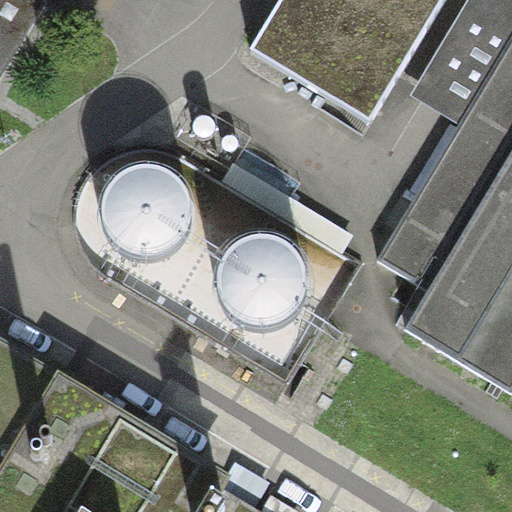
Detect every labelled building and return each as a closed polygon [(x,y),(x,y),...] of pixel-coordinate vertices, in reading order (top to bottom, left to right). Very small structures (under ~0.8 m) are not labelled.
[(0,0),(0,69),(42,0),(0,0)] [(270,0),(237,56),(361,129),(437,0),(270,0)] [(511,0),(473,0),(412,103),(459,131),(380,263),(430,293),(407,332),(511,395),(511,0)] [(153,274),(170,269),(184,259),(195,245),(200,229),(200,213),(194,197),(184,184),(171,175),(155,170),(138,170),(122,177),(108,188),(99,203),(96,220),(98,238),(106,253),(119,265),(135,272),(153,274)] [(268,341),(285,337),(299,327),(310,313),(315,297),(315,280),(309,265),(299,252),(286,242),(270,238),(253,238),(237,244),(223,255),(215,271),(211,288),(213,305),(222,321),(234,333),(250,340),(268,341)] [(230,482),(0,346),(0,511),(261,511),(225,490),(230,482)]
